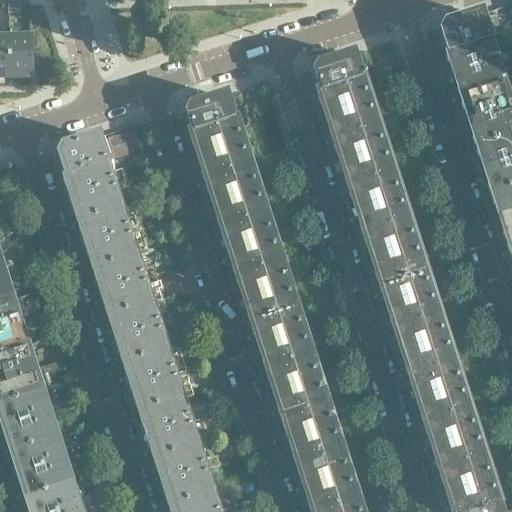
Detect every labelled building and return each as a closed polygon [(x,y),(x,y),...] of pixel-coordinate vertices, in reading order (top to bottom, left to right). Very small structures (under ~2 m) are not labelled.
[(6,6),(6,14),(18,14),(18,6),(6,6)] [(498,38),(493,20),(482,23),(480,16),(445,27),(441,35),(447,54),(484,42),(485,43),(488,42),(488,41),(498,38)] [(7,39),(8,78),(31,78),(30,38),(7,39)] [(0,39),(0,78),(8,78),(7,39),(0,39)] [(497,69),(492,55),(488,54),(485,43),(484,42),(447,54),(444,57),(448,68),(452,68),(455,78),(479,70),(480,74),(497,69)] [(360,81),(352,57),(317,69),(313,75),(320,94),(316,95),(316,96),(360,82),(360,81)] [(500,90),(496,78),(499,75),(497,69),(480,74),(479,70),(455,78),(458,87),(455,90),(459,103),(500,90)] [(371,115),(365,97),(367,96),(362,81),(360,81),(360,82),(316,96),(320,110),(324,111),(329,127),(327,130),(331,143),(377,129),(373,114),(371,115)] [(511,116),(507,102),(503,101),(500,90),(459,103),(463,115),(467,116),(470,125),(494,118),(495,122),(511,116)] [(233,123),(225,98),(189,109),(186,116),(192,135),(188,136),(189,137),(233,123)] [(511,137),(511,128),(511,125),(511,123),(511,116),(495,122),(494,118),(470,125),(473,134),(470,138),(474,150),(511,137)] [(241,147),(237,136),(234,137),(230,125),(233,124),(233,123),(189,137),(193,151),(197,152),(199,160),(241,147)] [(386,162),(380,144),(382,144),(377,129),(331,143),(336,157),(339,158),(344,174),(342,177),(346,191),(392,176),(388,161),(386,162)] [(511,168),(511,137),(474,150),(478,162),(482,163),(485,173),(509,165),(511,169),(511,168)] [(105,164),(97,139),(62,151),(58,158),(64,177),(105,164)] [(245,171),(241,158),(244,157),(241,147),(199,160),(202,168),(199,171),(204,185),(245,171)] [(114,192),(109,178),(105,177),(102,166),(105,165),(105,164),(64,177),(61,180),(65,191),(69,191),(72,201),(96,193),(98,197),(114,192)] [(511,190),(511,168),(511,169),(509,165),(485,173),(488,182),(485,185),(489,198),(511,190)] [(256,194),(252,184),(249,185),(245,171),(204,185),(208,198),(212,199),(214,207),(256,194)] [(401,209),(396,191),(397,191),(392,176),(346,191),(351,204),(355,206),(360,221),(357,225),(362,238),(408,223),(403,209),(401,209)] [(511,190),(489,198),(493,210),(497,211),(500,220),(511,216),(511,190)] [(117,213),(113,201),(116,198),(114,192),(98,197),(96,193),(72,201),(75,210),(72,213),(76,226),(117,213)] [(260,219),(256,206),(259,205),(256,194),(214,207),(217,215),(215,218),(219,232),(260,219)] [(129,239),(125,225),(121,225),(117,213),(76,226),(80,238),(84,239),(87,248),(112,240),(113,244),(129,239)] [(511,242),(511,216),(500,220),(503,229),(500,232),(505,245),(511,242)] [(271,241),(268,231),(264,232),(260,219),(219,232),(223,245),(227,247),(230,255),(271,241)] [(416,257),(411,239),(413,238),(408,223),(362,238),(366,252),(370,253),(375,269),(373,272),(377,286),(423,271),(418,256),(416,257)] [(132,260),(128,248),(131,245),(129,239),(113,244),(112,240),(87,248),(90,257),(87,261),(91,273),(132,260)] [(275,266),(271,253),(274,252),(271,241),(230,255),(232,262),(230,266),(234,279),(275,266)] [(5,288),(2,279),(0,270),(0,268),(1,269),(0,265),(0,258),(1,257),(0,254),(0,253),(0,304),(15,300),(14,296),(10,297),(7,287),(5,288)] [(144,287),(140,273),(136,272),(132,260),(91,273),(95,285),(99,286),(102,296),(127,288),(128,292),(144,287)] [(286,289),(283,278),(280,280),(275,266),(234,279),(239,293),(242,294),(245,302),(286,289)] [(429,295),(426,286),(428,286),(423,271),(377,286),(381,299),(385,301),(388,308),(429,295)] [(147,307),(144,296),(146,292),(144,287),(128,292),(127,288),(102,296),(105,305),(103,308),(107,321),(147,307)] [(290,314),(286,300),(290,299),(286,289),(245,302),(247,310),(245,313),(249,327),(290,314)] [(438,318),(433,303),(432,304),(429,295),(388,308),(390,316),(388,319),(392,333),(438,318)] [(20,334),(17,325),(14,316),(16,315),(13,306),(16,304),(15,300),(0,304),(0,356),(30,347),(29,343),(25,343),(22,334),(20,334)] [(160,334),(155,320),(151,319),(147,307),(107,321),(111,333),(115,334),(118,343),(142,335),(143,339),(160,334)] [(301,336),(298,326),(295,327),(290,314),(249,327),(254,340),(258,342),(260,349),(301,336)] [(447,351),(441,334),(443,333),(438,318),(392,333),(396,347),(400,348),(405,363),(403,367),(407,380),(453,366),(449,351),(447,351)] [(163,355),(159,343),(162,340),(160,334),(143,339),(142,335),(118,343),(121,352),(118,355),(122,368),(163,355)] [(306,361),(301,348),(305,347),(301,336),(260,349),(263,357),(260,360),(265,374),(306,361)] [(35,381),(32,372),(29,362),(31,362),(28,352),(31,350),(30,347),(0,356),(0,407),(45,393),(44,389),(40,390),(37,380),(35,381)] [(175,381),(170,367),(166,367),(163,355),(122,368),(126,380),(130,381),(133,390),(157,382),(159,387),(175,381)] [(317,383),(313,373),(310,374),(306,361),(265,374),(269,388),(273,389),(275,397),(317,383)] [(459,390),(456,381),(458,380),(453,366),(407,380),(412,394),(415,395),(418,403),(459,390)] [(178,402),(174,390),(177,387),(175,381),(159,387),(157,382),(133,390),(136,400),(133,403),(137,415),(178,402)] [(321,408),(317,395),(320,394),(317,383),(275,397),(278,405),(275,408),(280,421),(321,408)] [(469,413),(464,398),(462,399),(459,390),(418,403),(421,411),(418,414),(423,428),(469,413)] [(46,414),(44,409),(46,408),(43,399),(46,397),(45,393),(0,407),(0,426),(2,432),(27,424),(26,420),(46,414)] [(190,429),(186,415),(182,414),(178,402),(137,415),(141,428),(145,428),(148,438),(173,430),(174,434),(190,429)] [(335,441),(328,421),(325,422),(321,408),(280,421),(284,435),(288,436),(293,452),(291,455),(295,469),(336,456),(332,442),(335,441)] [(474,437),(472,428),(473,428),(469,413),(423,428),(427,441),(431,443),(433,450),(474,437)] [(55,436),(52,427),(50,427),(46,414),(26,420),(27,424),(2,432),(9,456),(60,440),(59,436),(55,436)] [(193,449),(189,438),(192,435),(190,429),(174,434),(173,430),(148,438),(151,447),(148,450),(152,462),(193,449)] [(484,460),(479,446),(477,446),(474,437),(433,450),(436,458),(433,462),(438,475),(484,460)] [(65,474),(62,464),(59,455),(61,454),(58,445),(61,443),(60,440),(9,456),(24,502),(75,486),(74,482),(70,482),(67,473),(65,474)] [(205,476),(201,462),(197,461),(193,449),(152,462),(156,475),(160,476),(163,485),(188,477),(189,481),(205,476)] [(347,478),(344,468),(340,469),(336,456),(295,469),(299,482),(303,484),(306,492),(347,478)] [(490,485),(487,476),(489,475),(484,460),(438,475),(442,489),(446,490),(448,498),(490,485)] [(208,497),(204,485),(207,482),(205,476),(189,481),(188,477),(163,485),(166,494),(163,497),(167,510),(208,497)] [(323,511),(351,503),(347,490),(350,489),(347,478),(306,492),(308,499),(306,503),(308,511),(323,511)] [(499,509),(494,493),(492,493),(490,485),(448,498),(451,506),(449,509),(449,511),(485,511),(494,509),(497,508),(498,509),(499,509)] [(77,511),(74,502),(76,501),(73,492),(76,490),(75,486),(24,502),(27,511),(77,511)] [(216,511),(216,510),(212,509),(208,497),(167,510),(168,511),(216,511)] [(354,511),(351,503),(323,511),(354,511)]
